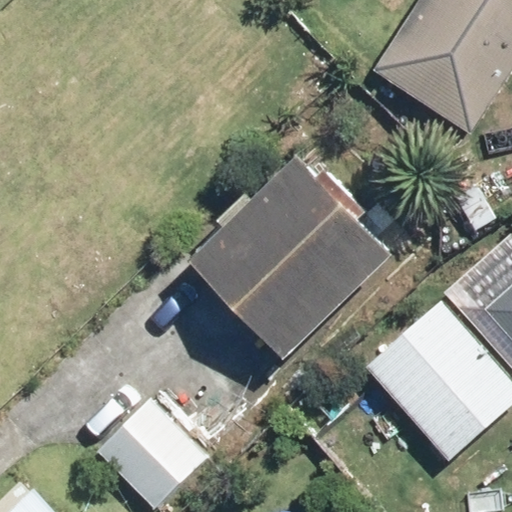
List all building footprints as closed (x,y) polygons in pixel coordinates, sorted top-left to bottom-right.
[(207,0),(194,0),(169,24),(209,65),(241,35),(207,0)] [(511,0),(413,0),(367,75),(474,140),(511,78),(511,0)] [(176,256),(263,354),(376,254),(289,156),(176,256)] [(0,346),(14,360),(141,234),(118,211),(76,252),(19,194),(0,212),(0,346)] [(511,293),(493,310),(511,331),(511,293)] [(430,313),(367,377),(448,457),(511,394),(430,313)] [(145,396),(85,459),(140,511),(144,511),(203,451),(145,396)] [(46,511),(31,496),(13,511),(46,511)]
